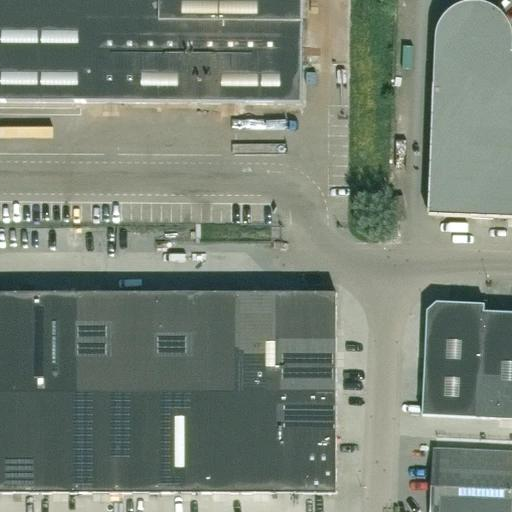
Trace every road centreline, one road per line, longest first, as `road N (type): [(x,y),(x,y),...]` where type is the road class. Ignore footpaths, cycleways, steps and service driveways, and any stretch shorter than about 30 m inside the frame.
road 1 (unknown): [(384,260),(409,209),(424,0)]
road 2 (unclassified): [(374,511),(384,260)]
road 3 (unclassified): [(511,263),(384,260)]
